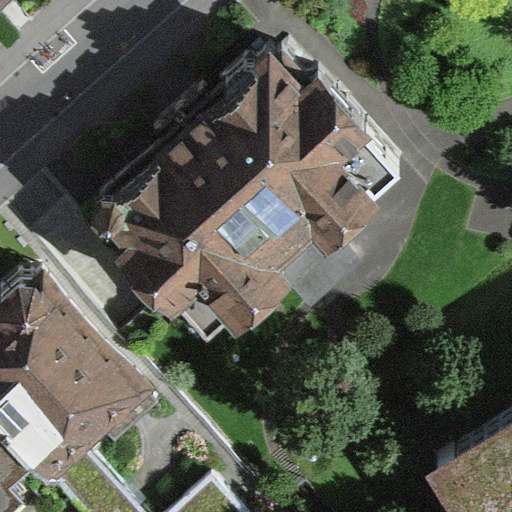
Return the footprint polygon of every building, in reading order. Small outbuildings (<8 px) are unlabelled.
[(355,252),(328,221),(374,179),(372,176),(400,151),(319,60),(316,61),(290,32),(276,44),(270,36),(256,49),(251,43),(231,61),(220,71),(225,76),(211,89),(205,83),(207,80),(204,77),(199,80),(199,83),(183,97),(181,97),(179,99),(333,271),(355,252)] [(179,99),(177,101),(175,104),(161,116),(159,117),(154,121),(157,125),(160,123),(166,129),(141,152),(100,189),(129,220),(125,234),(207,325),(235,300),(237,302),(284,260),(311,290),(333,271),(179,99)] [(0,401),(49,456),(76,486),(99,511),(253,511),(212,465),(158,511),(152,511),(78,429),(99,411),(115,429),(157,392),(140,373),(142,372),(43,261),(37,266),(34,264),(21,263),(1,281),(1,294),(3,296),(0,299),(0,401)] [(49,456),(0,401),(0,511),(46,511),(76,486),(49,456)] [(511,511),(511,403),(438,449),(476,511),(511,511)]
